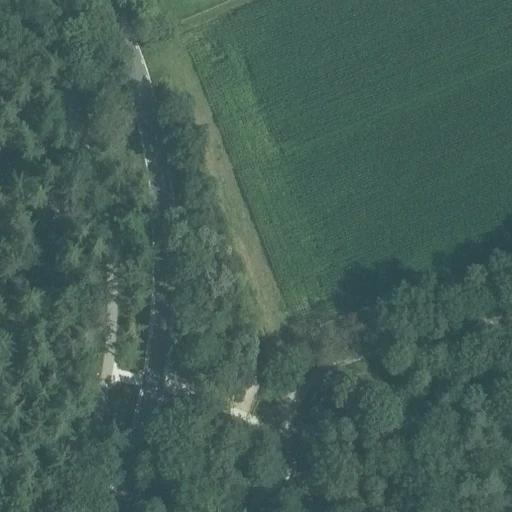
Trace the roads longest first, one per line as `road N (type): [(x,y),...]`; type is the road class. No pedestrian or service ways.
road 1 (tertiary): [(122,511),(157,386),(165,244),(152,126),(104,0)]
road 2 (track): [(511,307),(259,391)]
road 3 (track): [(259,391),(314,511)]
